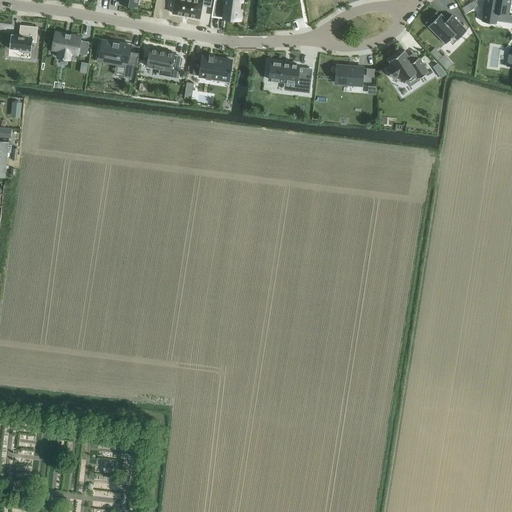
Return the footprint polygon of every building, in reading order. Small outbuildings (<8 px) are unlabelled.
[(171,0),(170,6),(174,6),(172,13),(199,18),(202,4),(210,6),(211,1),(211,0),(171,0)] [(214,0),(214,6),(222,7),(220,17),(240,20),(242,9),(239,9),(239,2),(243,3),(242,0),(214,0)] [(475,0),(462,8),(465,13),(478,6),(475,0)] [(484,0),(482,20),(496,23),(498,13),(509,15),(511,0),(484,0)] [(441,13),(429,26),(446,43),(453,35),(457,38),(466,29),(452,15),(447,19),(441,13)] [(10,33),(8,50),(31,52),(33,36),(37,36),(38,26),(21,24),(20,34),(10,33)] [(55,30),(51,49),(58,50),(57,57),(71,59),(72,53),(79,54),(79,53),(87,54),(89,42),(81,40),(82,35),(55,30)] [(99,54),(98,57),(104,58),(104,55),(105,55),(124,58),(123,62),(128,63),(129,59),(132,45),(102,39),(99,53),(99,54)] [(435,48),(430,52),(438,60),(442,56),(435,48)] [(149,49),(146,66),(171,69),(170,75),(177,76),(180,56),(174,55),(174,53),(149,49)] [(392,65),(386,68),(393,79),(399,75),(402,81),(405,79),(415,72),(419,77),(429,71),(419,57),(413,61),(409,55),(405,50),(389,60),(392,65)] [(195,58),(193,73),(199,74),(198,76),(229,81),(233,59),(202,54),(201,59),(195,58)] [(270,61),(268,79),(285,81),(284,89),(309,92),(312,68),(300,67),(300,64),(270,61)] [(126,63),(123,76),(132,78),(134,65),(126,63)] [(438,63),(433,66),(441,77),(447,73),(438,63)] [(364,66),(336,64),(335,83),(362,85),(364,66)] [(367,68),(366,76),(374,77),(375,69),(367,68)] [(186,82),(185,90),(193,91),(194,83),(187,82),(186,82)] [(13,101),(12,110),(21,111),(22,102),(13,101)] [(0,126),(0,135),(10,137),(11,128),(0,126)] [(0,141),(0,153),(10,154),(10,152),(11,152),(12,143),(0,141)] [(0,153),(0,164),(7,165),(8,156),(10,156),(10,154),(0,153)] [(0,176),(5,177),(6,168),(9,168),(9,165),(7,165),(0,164),(0,176)]
